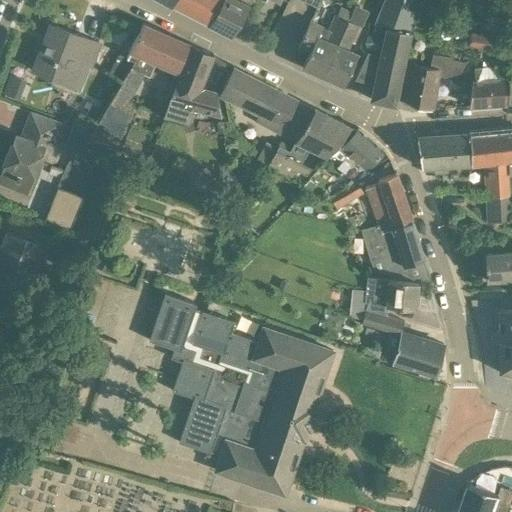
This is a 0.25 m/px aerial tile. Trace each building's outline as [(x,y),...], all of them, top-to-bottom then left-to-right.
[(175,0),(171,7),(172,7),(172,6),(180,10),(182,7),(193,13),(192,16),(207,24),(207,25),(208,25),(221,0),(175,0)] [(282,0),(221,0),(208,25),(212,28),(213,26),(225,32),(226,30),(233,34),(248,7),(249,8),(252,0),(268,0),(279,6),(282,0)] [(304,0),(304,2),(317,8),(320,0),(304,0)] [(375,27),(387,30),(371,101),(395,107),(396,100),(409,35),(406,34),(414,14),(382,7),(375,27)] [(308,54),(302,68),(323,77),(347,21),(350,16),(340,11),(338,17),(335,15),(329,30),(309,21),(297,49),(308,54)] [(347,21),(323,77),(344,86),(357,56),(347,51),(351,43),(353,44),(360,28),(347,21)] [(131,70),(125,82),(118,95),(130,102),(144,76),(149,78),(155,65),(175,74),(189,44),(142,24),(126,59),(132,62),(129,69),(131,70)] [(99,45),(80,37),(50,25),(32,72),(65,84),(74,61),(90,68),(99,45)] [(471,29),(469,45),(492,48),(494,32),(471,29)] [(166,99),(221,118),(216,95),(199,89),(213,55),(189,44),(175,74),(166,99)] [(368,91),(377,53),(365,50),(356,88),(368,91)] [(129,69),(132,62),(126,59),(119,55),(109,73),(125,82),(131,70),(129,69)] [(429,68),(407,64),(400,101),(431,110),(437,91),(439,79),(466,83),(470,65),(452,62),(452,59),(432,55),(431,58),(429,68)] [(295,101),(232,69),(221,95),(259,114),(256,120),(280,132),(295,101)] [(4,91),(19,98),(27,79),(12,73),(4,91)] [(472,79),(468,107),(507,105),(510,77),(472,79)] [(309,149),(329,158),(329,157),(337,145),(340,148),(357,132),(314,110),(288,152),(279,146),(276,151),(275,151),(266,167),(267,168),(303,187),(316,172),(287,157),(289,153),(303,161),(309,149)] [(71,129),(49,121),(31,114),(21,139),(15,136),(3,165),(0,163),(0,183),(14,189),(20,173),(30,177),(41,148),(46,150),(50,139),(65,145),(71,129)] [(329,158),(338,164),(335,168),(351,178),(355,181),(368,173),(365,170),(384,152),(359,130),(357,132),(340,148),(337,145),(329,157),(329,158)] [(511,161),(511,131),(472,135),(470,135),(470,136),(469,136),(470,165),(511,161)] [(426,175),(441,174),(441,167),(470,165),(469,136),(453,137),(452,136),(451,136),(451,137),(436,137),(433,137),(433,138),(416,139),(421,169),(425,169),(426,175)] [(257,162),(266,167),(275,151),(265,146),(257,162)] [(488,197),(507,197),(504,164),(486,166),(488,197)] [(395,173),(377,179),(378,183),(364,189),(377,225),(380,232),(394,227),(411,221),(395,173)] [(356,183),(330,199),(337,210),(363,194),(356,183)] [(57,189),(45,223),(70,232),(82,198),(57,189)] [(509,222),(507,197),(488,197),(490,221),(509,222)] [(411,221),(394,227),(380,232),(377,225),(362,229),(372,261),(382,258),(389,280),(418,283),(427,284),(427,283),(430,282),(411,221)] [(47,250),(24,241),(24,240),(6,233),(0,246),(0,298),(24,308),(47,250)] [(486,281),(505,280),(511,280),(511,253),(484,255),(484,259),(483,259),(484,269),(485,268),(486,281)] [(387,308),(395,309),(415,311),(418,283),(367,278),(363,304),(366,304),(364,311),(385,317),(387,308)] [(215,471),(284,495),(306,431),(308,432),(316,407),(314,406),(333,351),(263,328),(258,344),(229,334),(233,323),(193,310),(195,305),(165,295),(150,340),(175,349),(171,358),(183,362),(173,391),(194,398),(179,442),(210,452),(220,455),(215,471)] [(499,332),(511,332),(511,310),(499,311),(499,332)] [(399,321),(385,317),(364,311),(360,325),(391,334),(382,362),(392,365),(392,366),(435,378),(443,345),(442,345),(424,341),(396,333),(399,321)] [(511,332),(499,332),(492,332),(492,344),(499,344),(499,374),(511,376),(511,332)] [(42,434),(29,430),(25,443),(38,447),(42,434)] [(457,511),(507,511),(511,500),(511,491),(499,487),(497,495),(467,484),(457,511)]
